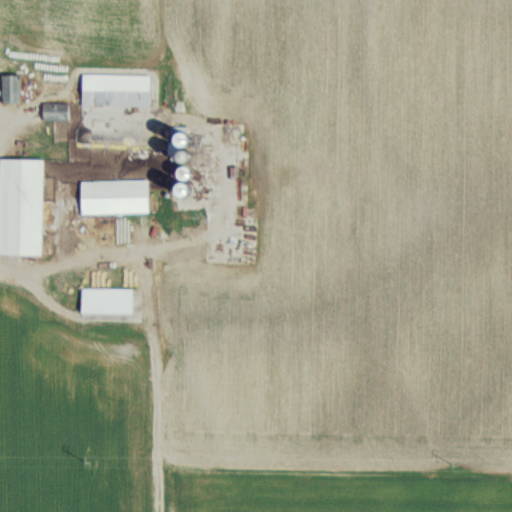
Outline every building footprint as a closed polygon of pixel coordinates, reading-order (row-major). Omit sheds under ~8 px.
[(6,103),(24,103),(24,73),(6,73),(6,103)] [(86,73),(86,105),(154,105),(154,73),(86,73)] [(72,103),(47,103),(47,120),(72,120),(72,103)] [(47,253),(47,158),(4,158),(3,253),(47,253)] [(152,212),(152,179),(85,180),(85,213),(152,212)] [(86,312),(135,312),(135,288),(86,288),(86,312)]
